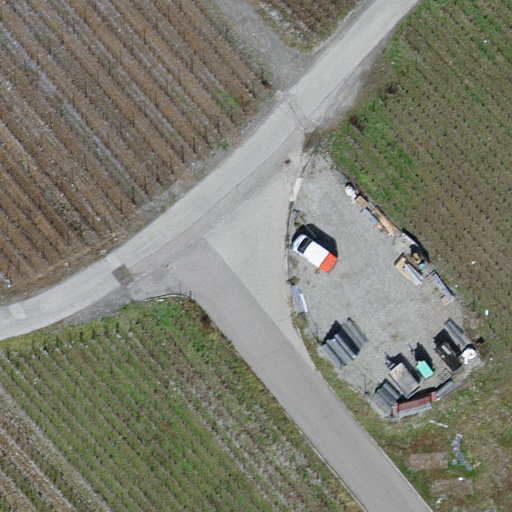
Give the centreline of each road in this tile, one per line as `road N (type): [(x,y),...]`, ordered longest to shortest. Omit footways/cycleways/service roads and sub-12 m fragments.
road 1 (track): [(0,323),(53,306),(171,226),(255,151),(396,0)]
road 2 (unclassified): [(402,511),(171,226)]
